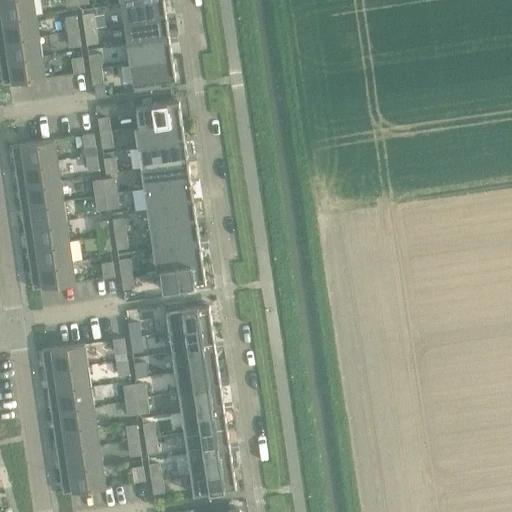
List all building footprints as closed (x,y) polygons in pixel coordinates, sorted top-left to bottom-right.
[(34,0),(0,0),(0,21),(37,16),(34,0)] [(165,0),(144,0),(122,3),(125,23),(168,17),(165,0)] [(84,17),(86,29),(97,28),(95,15),(84,17)] [(37,16),(0,21),(0,42),(40,36),(37,16)] [(168,17),(125,23),(128,44),(171,37),(168,17)] [(67,19),(68,32),(80,30),(78,18),(67,19)] [(97,28),(86,29),(88,42),(99,40),(97,28)] [(80,30),(68,32),(70,45),(82,43),(80,30)] [(40,36),(0,42),(0,59),(0,63),(43,56),(40,36)] [(171,37),(128,44),(131,64),(174,58),(171,37)] [(90,57),(92,70),(103,68),(101,55),(90,57)] [(43,56),(0,63),(4,84),(46,78),(43,56)] [(174,58),(131,64),(135,92),(161,88),(160,81),(177,79),(174,58)] [(73,61),(75,73),(86,72),(84,59),(73,61)] [(103,68),(92,70),(93,82),(105,81),(103,68)] [(136,126),(137,128),(183,121),(180,100),(137,106),(140,126),(136,126)] [(110,119),(99,120),(101,133),(112,131),(110,119)] [(183,121),(137,128),(139,148),(186,141),(183,121)] [(112,131),(101,133),(103,146),(114,144),(112,131)] [(95,133),(84,135),(85,147),(97,146),(95,133)] [(13,145),(16,166),(59,160),(55,139),(13,145)] [(186,141),(139,148),(142,168),(189,161),(186,141)] [(98,154),(87,156),(89,168),(100,167),(98,154)] [(116,159),(105,161),(107,173),(118,172),(116,159)] [(59,160),(16,166),(19,187),(62,180),(59,160)] [(189,161),(142,168),(145,188),(192,181),(189,161)] [(62,180),(19,187),(22,207),(65,200),(62,180)] [(116,180),(105,181),(107,194),(118,192),(116,180)] [(94,183),(96,196),(107,194),(105,181),(94,183)] [(192,181),(145,188),(148,208),(195,202),(192,181)] [(118,192),(107,194),(109,207),(120,205),(118,192)] [(107,194),(96,196),(98,208),(109,207),(107,194)] [(65,200),(22,207),(25,227),(68,221),(65,200)] [(195,202),(148,208),(151,229),(198,222),(195,202)] [(114,221),(116,234),(127,232),(125,220),(114,221)] [(68,221),(25,227),(28,247),(71,241),(68,221)] [(97,224),(99,237),(110,235),(108,222),(97,224)] [(198,222),(151,229),(154,249),(201,242),(198,222)] [(127,232),(116,234),(118,247),(129,245),(127,232)] [(110,235),(99,237),(101,249),(112,247),(110,235)] [(71,241),(28,247),(31,267),(74,261),(71,241)] [(201,242),(154,249),(157,269),(204,262),(201,242)] [(120,262),(122,274),(133,273),(131,260),(120,262)] [(74,261),(31,267),(34,289),(77,282),(74,261)] [(204,262),(157,269),(158,270),(162,270),(165,290),(207,283),(204,262)] [(103,265),(105,278),(116,276),(114,264),(103,265)] [(133,273),(122,274),(124,287),(135,285),(133,273)] [(210,304),(168,310),(168,311),(171,332),(213,325),(210,304)] [(141,323),(129,325),(131,338),(143,336),(141,323)] [(213,325),(171,332),(174,352),(216,346),(213,325)] [(143,336),(131,338),(133,350),(144,349),(143,336)] [(125,338),(114,339),(116,352),(127,350),(125,338)] [(43,350),(46,371),(89,365),(86,343),(59,347),(43,350)] [(216,346),(174,352),(177,372),(219,366),(216,346)] [(128,359),(117,360),(119,373),(130,371),(128,359)] [(147,364),(135,365),(137,378),(149,376),(147,364)] [(89,365),(46,371),(49,391),(92,385),(89,365)] [(219,366),(177,372),(180,392),(222,386),(219,366)] [(146,384),(135,386),(137,399),(148,397),(146,384)] [(92,385),(49,391),(52,411),(95,405),(92,385)] [(124,388),(126,400),(137,399),(135,386),(124,388)] [(222,386),(180,392),(183,412),(225,406),(222,386)] [(148,397),(137,399),(139,411),(150,410),(148,397)] [(137,399),(126,400),(128,413),(139,411),(137,399)] [(95,405),(52,411),(55,431),(98,425),(95,405)] [(225,406),(183,412),(186,433),(228,426),(225,406)] [(144,426),(146,439),(157,437),(156,424),(144,426)] [(98,425),(55,431),(58,452),(101,445),(98,425)] [(228,426),(186,433),(189,453),(231,446),(228,426)] [(127,429),(129,441),(140,439),(138,427),(127,429)] [(157,437),(146,439),(148,451),(159,449),(157,437)] [(140,439),(129,441),(131,454),(142,452),(140,439)] [(101,445),(58,452),(61,472),(104,465),(101,445)] [(231,446),(189,453),(192,473),(234,467),(231,446)] [(104,465),(61,472),(64,493),(80,491),(107,487),(104,465)] [(150,466),(152,479),(163,477),(162,465),(150,466)] [(234,467),(192,473),(195,494),(237,488),(234,467)] [(133,470),(135,482),(146,481),(144,468),(133,470)] [(163,477),(152,479),(154,491),(165,490),(163,477)]
